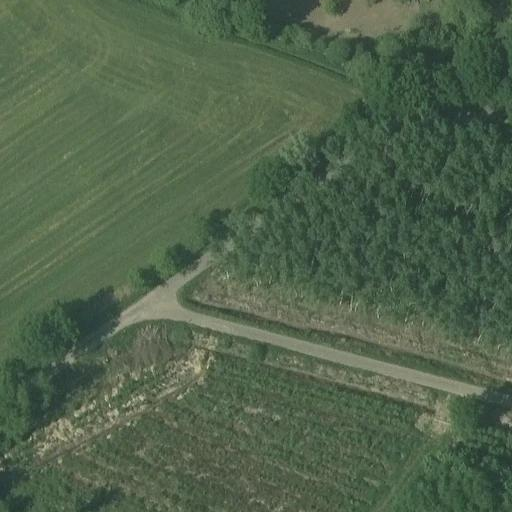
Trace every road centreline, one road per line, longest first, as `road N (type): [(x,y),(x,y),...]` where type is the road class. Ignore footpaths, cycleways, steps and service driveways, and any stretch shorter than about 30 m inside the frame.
road 1 (residential): [(0,404),(382,138),(431,119),(511,114)]
road 2 (track): [(459,387),(369,511)]
